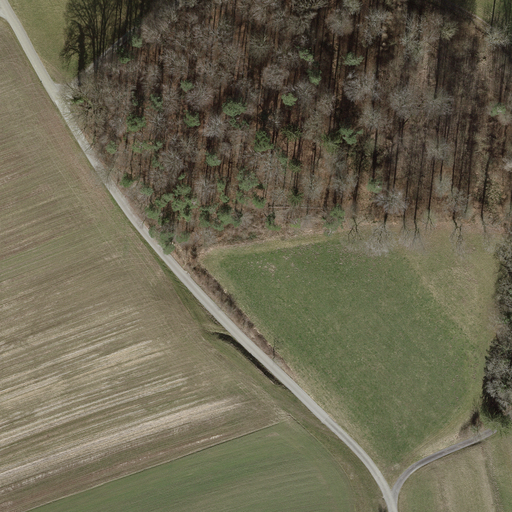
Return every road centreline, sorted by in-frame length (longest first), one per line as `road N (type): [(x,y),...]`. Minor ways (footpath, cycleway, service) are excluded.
road 1 (track): [(394,497),(372,462),(131,215),(62,103)]
road 2 (track): [(62,103),(144,20),(184,0)]
road 3 (track): [(511,413),(416,467),(394,497)]
